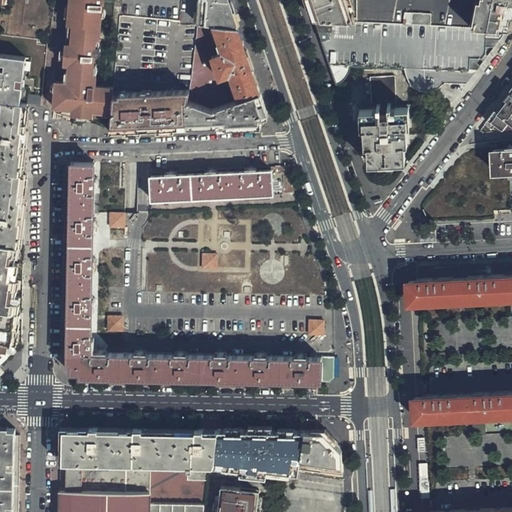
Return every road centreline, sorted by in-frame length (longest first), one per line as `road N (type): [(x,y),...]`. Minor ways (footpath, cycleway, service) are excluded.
road 1 (residential): [(40,402),(44,145),(298,140)]
road 2 (residential): [(40,402),(359,404)]
road 3 (secondary): [(370,238),(285,0)]
road 4 (residential): [(370,238),(511,49)]
road 5 (secondary): [(329,237),(354,312),(359,404)]
road 6 (secondary): [(395,404),(375,252)]
road 7 (secondary): [(251,0),(298,140)]
road 8 (residential): [(375,252),(511,244)]
